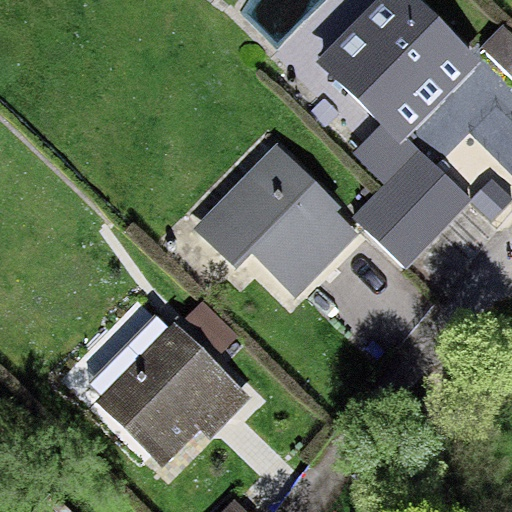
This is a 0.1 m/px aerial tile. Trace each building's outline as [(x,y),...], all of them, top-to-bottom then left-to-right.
[(469,67),(401,0),(393,0),(326,68),(389,130),(399,139),(469,67)] [(482,52),(511,80),(511,38),(504,30),(482,52)] [(399,139),(389,130),(359,161),(385,188),(382,191),(432,241),(469,203),(418,154),(416,156),(399,139)] [(318,200),(278,161),(208,233),(240,264),(254,250),(293,288),(345,236),(313,205),(318,200)] [(404,270),(432,241),(382,191),(353,220),(404,270)] [(220,424),(241,403),(155,319),(88,387),(161,459),(207,412),(220,424)]
